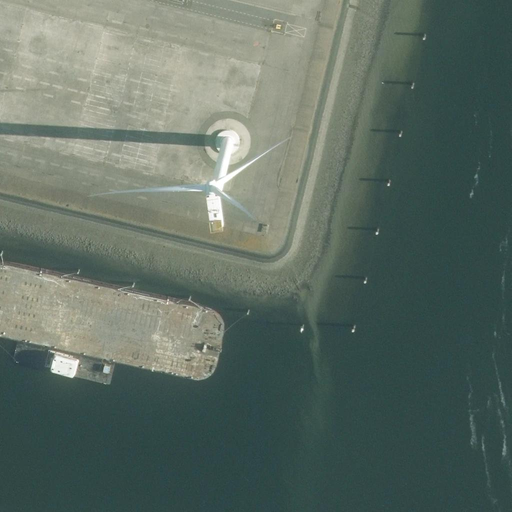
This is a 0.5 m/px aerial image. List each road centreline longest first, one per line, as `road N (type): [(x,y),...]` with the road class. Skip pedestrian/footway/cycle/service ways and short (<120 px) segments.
road 1 (unclassified): [(292,53),(250,212),(0,151)]
road 2 (unclassified): [(71,0),(292,53)]
